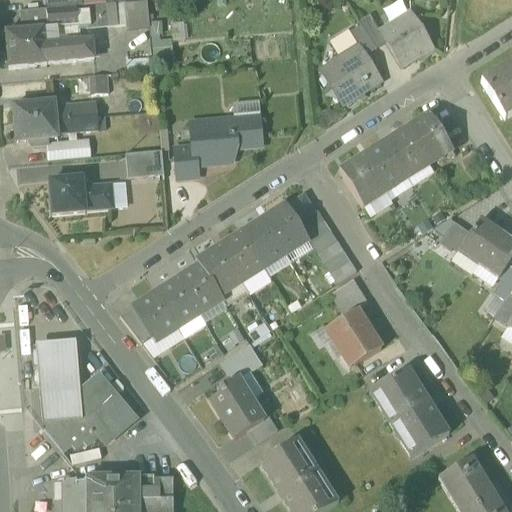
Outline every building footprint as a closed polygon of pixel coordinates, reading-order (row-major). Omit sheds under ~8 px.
[(45,0),(46,12),(82,9),(81,0),(45,0)] [(85,8),(106,7),(105,0),(81,0),(82,9),(85,8)] [(125,5),(128,34),(150,32),(147,3),(140,3),(125,5)] [(112,7),(114,29),(125,28),(122,6),(112,7)] [(85,8),(87,31),(108,29),(106,7),(85,8)] [(4,35),(8,72),(46,68),(46,67),(93,63),(91,43),(79,44),(77,32),(87,31),(85,8),(82,9),(46,12),(47,31),(20,33),(4,35)] [(19,14),(20,33),(47,31),(46,12),(19,14)] [(386,46),(401,70),(433,51),(410,15),(379,34),(386,46)] [(358,25),(360,28),(375,52),(386,46),(379,34),(369,18),(358,25)] [(365,59),(375,52),(360,28),(350,35),(358,49),(359,49),(365,59)] [(330,48),(338,62),(358,49),(350,35),(341,41),(336,40),(331,43),(330,48)] [(151,39),(153,61),(173,60),(172,43),(159,44),(159,38),(151,39)] [(359,49),(358,49),(338,62),(319,74),(328,88),(325,98),(335,100),(341,110),(381,85),(365,59),(359,49)] [(126,64),(127,74),(148,72),(147,62),(126,64)] [(478,84),(501,121),(511,114),(511,70),(502,76),(499,71),(478,84)] [(90,80),(92,99),(109,97),(107,78),(90,80)] [(13,120),(14,127),(56,123),(55,110),(55,105),(44,106),(43,100),(28,102),(28,108),(24,108),(12,109),(13,120)] [(233,123),(258,121),(257,105),(231,106),(233,123)] [(79,107),(80,121),(96,120),(95,106),(79,107)] [(55,110),(56,123),(80,121),(79,107),(55,110)] [(429,118),(406,132),(427,165),(449,150),(448,148),(442,138),(435,128),(429,118)] [(98,134),(96,120),(80,121),(82,135),(98,134)] [(82,135),(80,121),(56,123),(57,137),(82,135)] [(191,152),(193,169),(195,169),(230,166),(229,152),(260,149),(258,121),(233,123),(189,127),(191,152)] [(57,137),(56,123),(14,127),(14,134),(15,145),(28,144),(32,143),(32,149),(48,148),(47,142),(58,141),(57,137)] [(404,179),(427,165),(406,132),(384,146),(404,179)] [(90,161),(88,144),(48,148),(49,165),(90,161)] [(382,193),(404,179),(384,146),(362,160),(382,193)] [(174,153),(177,183),(196,181),(195,169),(193,169),(191,152),(174,153)] [(125,158),(127,182),(163,178),(161,154),(160,154),(125,158)] [(361,206),(382,193),(362,160),(340,174),(361,206)] [(125,161),(109,162),(110,176),(125,175),(125,161)] [(427,165),(404,179),(411,190),(433,176),(427,165)] [(389,204),(411,190),(404,179),(382,193),(389,204)] [(84,215),(84,214),(82,190),(81,181),(48,184),(51,218),(84,215)] [(110,188),(112,212),(127,211),(125,187),(110,188)] [(110,188),(82,190),(84,214),(112,212),(110,188)] [(382,193),(361,206),(370,221),(392,208),(389,204),(382,193)] [(290,216),(297,227),(315,216),(303,198),(286,209),(290,216)] [(286,209),(263,223),(282,254),(305,240),(303,237),(297,227),(290,216),(286,209)] [(297,227),(303,237),(323,224),(317,215),(315,216),(297,227)] [(432,232),(442,239),(452,225),(449,222),(432,232)] [(260,268),(282,254),(263,223),(241,237),(260,268)] [(305,240),(310,247),(330,234),(323,224),(303,237),(305,240)] [(456,255),(477,270),(498,238),(477,224),(469,236),(456,255)] [(439,243),(456,255),(469,236),(452,225),(442,239),(439,243)] [(313,253),(316,257),(336,244),(330,234),(310,247),(313,253)] [(219,251),(238,282),(260,268),(241,237),(219,251)] [(511,264),(511,247),(498,238),(477,270),(498,284),(508,270),(511,264)] [(282,254),(290,267),(313,253),(310,247),(305,240),(282,254)] [(343,254),(336,244),(316,257),(323,267),(343,254)] [(216,296),(220,293),(238,282),(219,251),(196,265),(199,269),(216,296)] [(290,267),(282,254),(260,268),(268,281),(290,267)] [(349,265),(343,254),(323,267),(329,278),(349,265)] [(449,264),(471,279),(477,270),(456,255),(449,264)] [(356,275),(349,265),(329,278),(336,288),(356,275)] [(268,281),(260,268),(238,282),(246,295),(247,298),(249,300),(257,294),(266,288),(271,285),(268,281)] [(219,300),(216,296),(199,269),(177,283),(196,314),(219,300)] [(498,284),(477,270),(471,279),(492,293),(498,284)] [(492,298),(503,306),(511,293),(511,273),(508,270),(498,284),(500,285),(492,298)] [(246,295),(238,282),(220,293),(228,307),(246,295)] [(174,328),(196,314),(177,283),(155,297),(174,328)] [(367,306),(360,295),(352,283),(338,292),(330,297),(338,309),(345,320),(356,314),(367,306)] [(266,288),(257,294),(260,299),(258,300),(262,307),(276,299),(271,292),(269,293),(266,288)] [(28,299),(39,319),(57,310),(46,290),(28,299)] [(216,296),(219,300),(224,309),(228,307),(220,293),(216,296)] [(511,293),(503,306),(492,322),(506,331),(511,320),(511,293)] [(152,342),(174,328),(155,297),(132,311),(152,342)] [(226,312),(224,309),(219,300),(196,314),(204,326),(226,312)] [(119,319),(142,348),(152,342),(132,311),(119,319)] [(196,314),(174,328),(184,343),(206,329),(204,326),(196,314)] [(345,355),(354,369),(381,353),(356,314),(345,320),(344,321),(325,333),(341,358),(345,355)] [(247,335),(253,345),(270,334),(264,325),(247,335)] [(153,362),(184,343),(174,328),(152,342),(142,348),(153,362)] [(341,358),(325,333),(323,330),(309,338),(317,352),(323,348),(332,364),(341,359),(341,358)] [(511,334),(506,331),(499,341),(511,348),(511,334)] [(35,348),(41,427),(81,424),(75,344),(35,348)] [(220,366),(232,386),(239,381),(250,375),(261,368),(248,348),(226,362),(220,366)] [(350,372),(354,369),(345,355),(341,358),(341,359),(350,372)] [(407,442),(415,456),(448,435),(408,371),(375,392),(383,405),(378,409),(401,446),(407,442)] [(250,375),(239,381),(252,402),(263,396),(250,375)] [(66,403),(71,409),(98,440),(105,448),(135,422),(97,377),(66,403)] [(211,405),(236,443),(249,435),(266,424),(265,423),(252,402),(239,381),(232,386),(221,392),(224,397),(211,405)] [(85,451),(98,440),(71,409),(42,434),(62,457),(71,450),(74,454),(82,447),(85,451)] [(249,435),(257,447),(278,433),(270,420),(265,423),(266,424),(249,435)] [(258,465),(287,511),(327,511),(337,506),(335,503),(326,509),(320,500),(327,495),(303,456),(295,461),(289,451),(298,445),(296,441),(258,465)] [(438,484),(455,511),(503,511),(472,462),(438,484)] [(138,511),(138,479),(85,480),(85,482),(85,511),(138,511)] [(171,511),(171,479),(138,479),(138,511),(171,511)] [(85,511),(85,482),(64,482),(61,485),(61,503),(66,508),(66,511),(85,511)]
